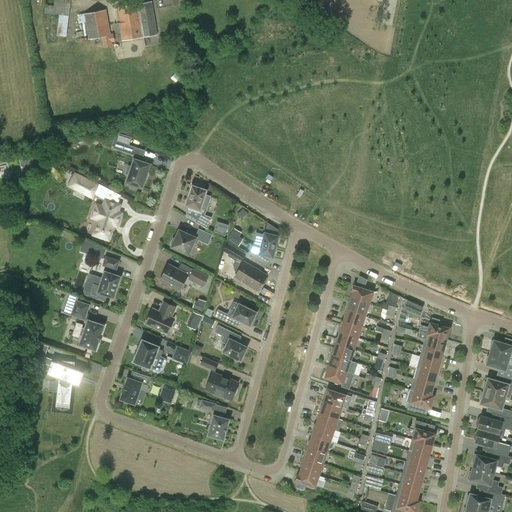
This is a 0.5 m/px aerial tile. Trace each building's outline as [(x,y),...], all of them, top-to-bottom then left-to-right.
[(55,0),(54,5),(46,4),(45,13),(59,14),(57,35),(67,36),(70,0),(55,0)] [(122,41),(157,35),(151,2),(118,8),(120,23),(119,23),(122,41)] [(88,40),(110,36),(106,10),(77,15),(79,24),(85,23),(88,40)] [(114,140),(125,144),(129,145),(132,138),(116,133),(114,140)] [(129,145),(125,144),(123,151),(136,156),(139,149),(129,145)] [(20,160),(23,173),(46,169),(44,156),(20,160)] [(127,183),(142,188),(145,179),(146,179),(148,174),(147,173),(150,165),(134,160),(132,167),(128,166),(125,174),(129,175),(127,183)] [(92,218),(98,220),(93,235),(108,240),(113,225),(117,226),(122,213),(118,212),(120,205),(118,204),(121,196),(99,184),(98,186),(66,169),(60,180),(93,197),(94,194),(105,200),(103,207),(96,205),(93,214),(92,218)] [(204,187),(196,185),(196,187),(192,186),(190,193),(188,198),(186,206),(200,210),(202,206),(207,207),(211,197),(205,195),(207,190),(203,189),(204,187)] [(207,229),(211,218),(199,214),(196,222),(207,229)] [(217,220),(214,231),(226,235),(229,224),(217,220)] [(278,237),(276,236),(278,230),(268,223),(265,233),(261,248),(251,245),(250,252),(259,258),(260,254),(273,257),(278,237)] [(238,244),(244,232),(233,227),(228,239),(238,244)] [(173,239),(171,244),(172,245),(171,247),(188,255),(193,244),(196,245),(198,240),(208,244),(212,235),(199,229),(197,235),(186,231),(187,232),(186,234),(179,230),(175,239),(173,239)] [(103,258),(106,249),(84,239),(80,251),(103,258)] [(224,251),(241,261),(245,255),(228,244),(224,251)] [(105,301),(107,296),(113,298),(120,277),(114,275),(115,270),(116,270),(119,261),(106,257),(103,266),(110,268),(108,273),(105,272),(102,279),(92,275),(85,295),(105,301)] [(266,276),(244,262),(235,277),(258,290),(262,284),(263,284),(264,284),(267,280),(267,278),(265,278),(266,276)] [(180,290),(188,275),(168,265),(161,280),(162,281),(162,283),(163,284),(167,286),(168,286),(169,285),(180,290)] [(208,277),(194,270),(189,279),(203,287),(208,277)] [(353,292),(351,298),(369,304),(373,292),(373,290),(366,288),(365,289),(364,289),(365,286),(365,287),(367,283),(359,279),(357,284),(358,284),(357,287),(354,286),(352,291),(353,292)] [(193,307),(203,311),(207,301),(197,297),(193,307)] [(347,309),(365,315),(369,304),(351,298),(347,309)] [(423,307),(407,299),(404,307),(420,314),(423,307)] [(76,301),(73,310),(82,313),(80,318),(88,321),(85,329),(82,328),(80,335),(82,336),(79,344),(79,345),(80,345),(96,351),(96,350),(99,342),(99,340),(101,335),(104,327),(104,326),(103,325),(92,321),(94,317),(86,314),(90,305),(76,301)] [(153,309),(146,324),(167,334),(174,319),(171,317),(175,308),(164,302),(161,308),(162,309),(160,312),(153,309)] [(241,303),(240,305),(239,304),(235,311),(230,308),(227,314),(218,310),(214,317),(227,323),(230,316),(250,326),(251,325),(252,325),(256,319),(254,318),(257,313),(246,308),(247,306),(241,303)] [(347,309),(344,321),(362,327),(365,315),(347,309)] [(187,326),(197,330),(203,316),(193,312),(187,326)] [(427,334),(426,334),(446,340),(450,328),(440,325),(441,321),(432,318),(431,323),(430,323),(427,334)] [(340,332),(358,338),(362,327),(344,321),(341,321),(340,325),(341,327),(340,332)] [(223,352),(233,357),(232,359),(238,362),(239,360),(241,361),(247,348),(227,338),(231,331),(218,325),(215,332),(223,336),(221,342),(227,344),(223,352)] [(335,342),(336,343),(354,349),(358,338),(340,332),(338,337),(336,338),(335,342)] [(423,345),(443,351),(446,340),(426,334),(423,345)] [(139,347),(136,355),(133,362),(150,369),(156,355),(160,357),(163,351),(158,349),(159,347),(142,340),(139,347)] [(492,348),(490,353),(509,358),(511,352),(511,346),(494,341),(494,342),(492,341),(490,348),(492,348)] [(354,349),(336,343),(332,355),(350,361),(354,349)] [(172,358),(186,365),(192,352),(177,345),(172,358)] [(423,345),(420,357),(440,362),(443,351),(423,345)] [(509,358),(490,353),(489,357),(487,356),(485,363),(487,364),(487,365),(511,373),(511,372),(511,366),(507,365),(509,358)] [(412,354),(410,365),(417,366),(419,355),(412,354)] [(332,355),(329,366),(347,372),(350,361),(332,355)] [(200,365),(215,371),(219,362),(204,356),(200,365)] [(417,368),(437,373),(440,362),(420,357),(417,368)] [(391,359),(390,365),(398,368),(400,362),(391,359)] [(70,406),(72,383),(76,385),(81,371),(74,369),(75,362),(61,361),(61,364),(52,361),(47,374),(59,379),(56,404),(70,406)] [(347,372),(329,366),(325,378),(343,384),(345,377),(351,379),(352,374),(347,372)] [(434,385),(437,373),(417,368),(416,372),(419,373),(418,379),(414,378),(414,379),(434,385)] [(236,388),(238,384),(212,373),(206,389),(215,393),(214,394),(222,397),(223,396),(232,400),(233,395),(235,396),(236,394),(237,392),(237,391),(238,388),(236,388)] [(125,386),(123,392),(121,399),(120,399),(120,400),(121,400),(124,401),(125,403),(129,405),(132,403),(134,404),(135,405),(135,404),(135,403),(142,406),(148,386),(142,384),(142,383),(141,383),(128,378),(127,379),(128,379),(125,386)] [(410,389),(410,390),(434,397),(434,396),(431,395),(434,385),(414,379),(411,390),(410,389)] [(510,399),(511,391),(511,385),(488,379),(487,382),(485,382),(483,389),(485,389),(484,391),(505,397),(510,399)] [(176,388),(165,384),(162,393),(173,397),(176,388)] [(327,390),(324,401),(341,407),(342,407),(348,409),(352,398),(327,390)] [(434,397),(410,390),(407,401),(409,402),(407,409),(423,413),(425,406),(431,408),(434,397)] [(481,404),(502,410),(505,397),(484,391),(484,393),(482,392),(480,399),(482,400),(481,404)] [(213,411),(213,412),(214,412),(214,411),(215,405),(216,405),(216,404),(215,404),(203,401),(203,400),(202,400),(202,401),(200,407),(200,408),(213,411)] [(341,407),(324,401),(320,413),(338,419),(341,407)] [(214,415),(213,416),(212,422),(211,423),(212,423),(210,428),(210,429),(208,435),(208,436),(209,436),(223,440),(224,440),(224,439),(225,433),(226,432),(227,427),(227,426),(229,420),(229,419),(228,419),(221,417),(222,413),(216,412),(215,416),(214,415)] [(320,413),(316,424),(334,430),(339,431),(343,420),(338,419),(320,413)] [(505,429),(511,430),(511,418),(504,417),(502,423),(481,416),(481,418),(479,418),(478,419),(477,421),(476,423),(476,425),(477,427),(478,427),(478,429),(503,436),(505,429)] [(412,440),(432,445),(435,434),(430,432),(431,425),(416,421),(414,428),(416,429),(413,439),(412,439),(412,440)] [(334,430),(316,424),(314,424),(313,429),(314,430),(312,435),(330,441),(334,430)] [(500,435),(503,436),(478,429),(477,429),(478,430),(478,431),(477,431),(476,432),(475,434),(474,436),(474,438),(474,440),(476,440),(475,442),(496,447),(494,453),(511,458),(511,457),(508,456),(510,446),(498,443),(500,435)] [(373,441),(374,441),(382,443),(384,435),(375,433),(373,441)] [(330,441),(312,435),(311,440),(308,441),(307,445),(309,447),(326,453),(330,441)] [(409,451),(429,457),(432,445),(412,440),(409,451)] [(372,449),(380,451),(382,443),(374,441),(372,449)] [(326,453),(309,447),(305,458),(323,464),(326,453)] [(429,457),(409,451),(406,462),(426,468),(429,457)] [(365,456),(355,453),(353,461),(362,464),(365,456)] [(472,462),(474,463),(473,467),(494,473),(496,466),(502,467),(503,463),(509,464),(511,458),(494,453),(494,454),(499,455),(497,460),(474,454),(472,462)] [(369,464),(375,465),(377,466),(379,457),(371,455),(369,464)] [(323,464),(305,458),(301,470),(319,476),(323,464)] [(403,473),(423,479),(426,468),(406,462),(403,473)] [(367,472),(375,474),(377,466),(375,465),(369,464),(367,472)] [(488,491),(505,495),(501,494),(502,488),(497,487),(498,482),(492,480),(494,473),(473,467),(472,472),(470,471),(468,479),(490,485),(488,491)] [(315,487),(319,476),(301,470),(299,475),(298,474),(296,481),(298,482),(297,485),(296,484),(295,488),(303,490),(305,486),(306,484),(307,485),(307,487),(313,489),(315,487)] [(403,473),(401,480),(400,484),(420,490),(423,479),(403,473)] [(377,478),(367,476),(366,481),(375,484),(377,478)] [(397,495),(396,495),(419,502),(420,502),(417,501),(420,490),(400,484),(397,495)] [(465,504),(467,504),(467,506),(488,511),(490,504),(496,506),(497,502),(503,503),(505,495),(488,491),(488,492),(492,493),(490,499),(470,494),(469,496),(467,496),(465,504)] [(416,511),(419,502),(396,495),(391,511),(405,511),(406,511),(410,511),(416,511)] [(363,502),(361,509),(370,511),(375,511),(377,507),(363,502)]
